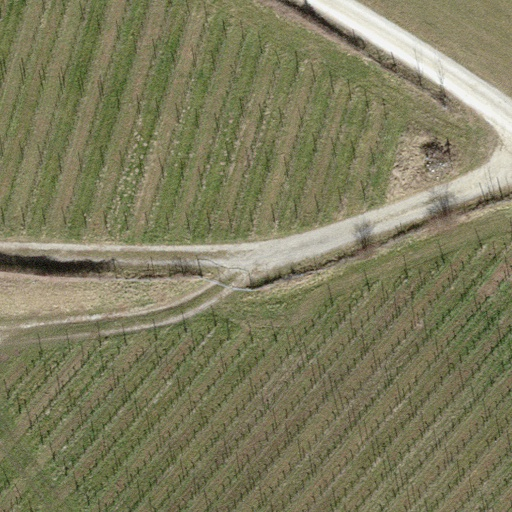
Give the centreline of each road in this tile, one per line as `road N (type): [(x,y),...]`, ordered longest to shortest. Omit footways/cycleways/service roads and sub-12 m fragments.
road 1 (track): [(511,170),(279,253),(0,252)]
road 2 (track): [(279,253),(168,311),(0,333)]
road 3 (track): [(511,116),(327,0)]
